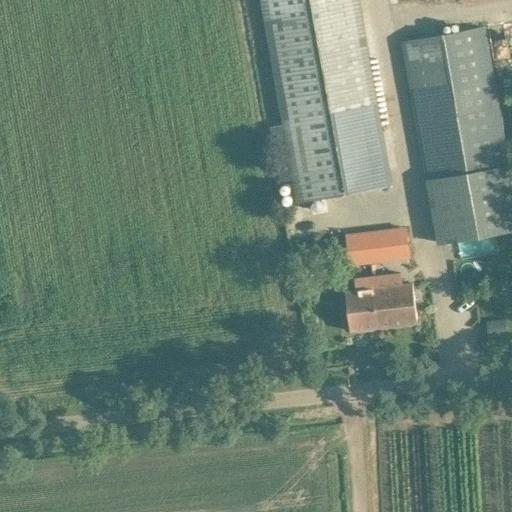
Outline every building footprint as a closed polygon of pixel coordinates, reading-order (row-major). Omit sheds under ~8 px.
[(261,0),(298,202),(391,185),(358,0),(261,0)] [(511,192),(483,26),(402,40),(438,242),(511,230),(511,192)] [(379,261),(375,232),(375,230),(352,233),(346,233),(350,265),(379,261)] [(352,290),(346,291),(350,330),(418,322),(413,283),(402,284),(400,273),(355,279),(356,290),(352,290)] [(486,342),(507,340),(505,317),(484,319),(486,342)]
